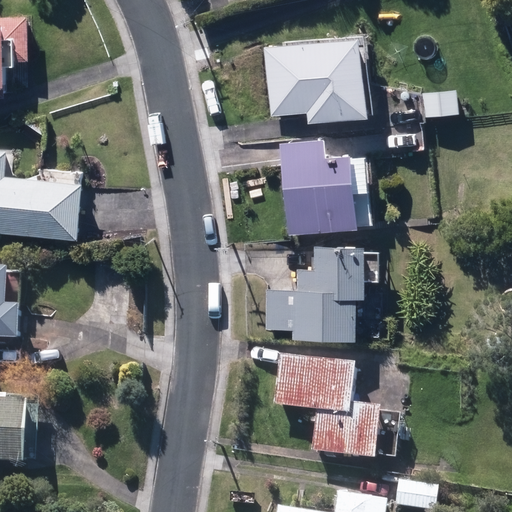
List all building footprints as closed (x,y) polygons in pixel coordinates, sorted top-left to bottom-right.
[(0,100),(6,100),(5,70),(16,69),(16,64),(29,64),(29,21),(0,21),(0,100)] [(309,116),(310,126),(369,120),(361,42),(266,50),(273,119),(309,116)] [(281,147),(290,238),(359,232),(356,197),(371,195),(368,160),(354,161),(353,158),(328,161),(326,143),(281,147)] [(0,236),(80,243),(85,187),(7,180),(9,153),(0,152),(0,236)] [(294,342),(358,344),(358,321),(383,321),(384,296),(366,296),(366,249),(317,249),(316,273),(298,273),(298,293),(267,293),(267,332),(294,333),(294,342)] [(0,344),(21,345),(22,312),(8,312),(9,275),(0,274),(0,344)] [(313,457),(376,466),(384,414),(354,410),(359,372),(282,361),(275,411),(319,417),(313,457)] [(0,469),(28,471),(31,408),(0,406),(0,469)] [(396,511),(405,511),(437,511),(441,491),(400,485),(396,511)] [(389,511),(390,508),(339,500),(337,511),(389,511)]
